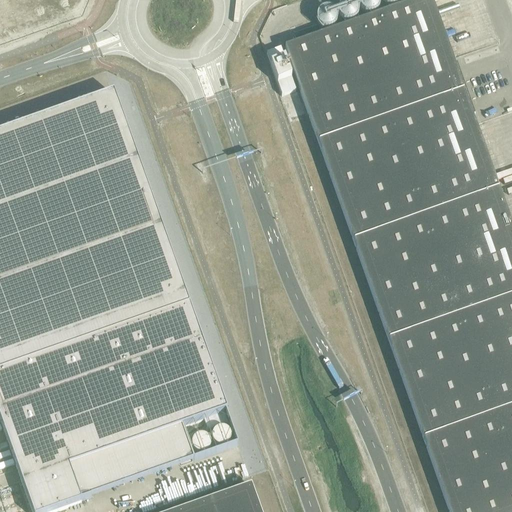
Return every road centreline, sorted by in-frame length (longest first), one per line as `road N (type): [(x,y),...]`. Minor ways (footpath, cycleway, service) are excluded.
road 1 (tertiary): [(397,511),(361,417),(282,264),(226,107)]
road 2 (tertiary): [(201,116),(233,205),(268,391),(311,511)]
